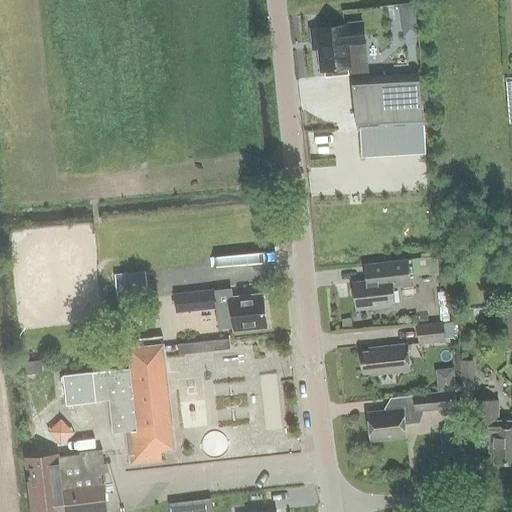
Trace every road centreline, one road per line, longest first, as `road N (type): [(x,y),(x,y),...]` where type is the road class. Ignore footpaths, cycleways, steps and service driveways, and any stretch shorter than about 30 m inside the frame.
road 1 (tertiary): [(332,503),(275,0)]
road 2 (unclassified): [(332,503),(511,504)]
